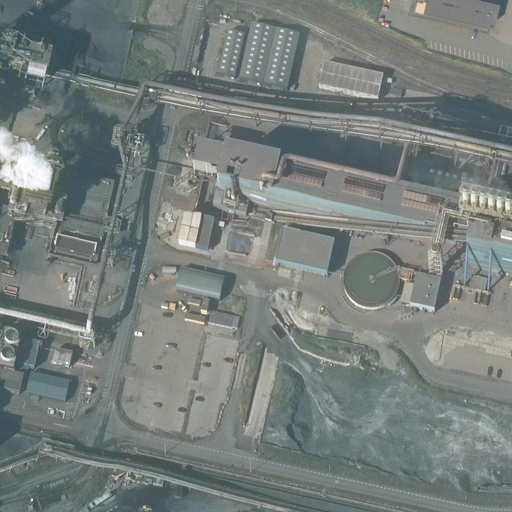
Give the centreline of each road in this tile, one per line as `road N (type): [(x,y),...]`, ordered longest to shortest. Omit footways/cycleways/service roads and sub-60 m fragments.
road 1 (unknown): [(219,456),(260,276)]
road 2 (unknown): [(136,511),(226,501),(267,511)]
